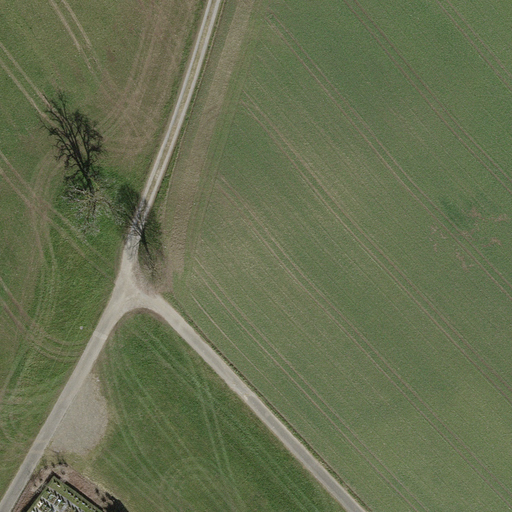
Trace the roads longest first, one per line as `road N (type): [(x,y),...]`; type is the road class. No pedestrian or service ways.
road 1 (track): [(3,511),(131,270),(366,511)]
road 2 (track): [(215,0),(135,227),(131,270)]
